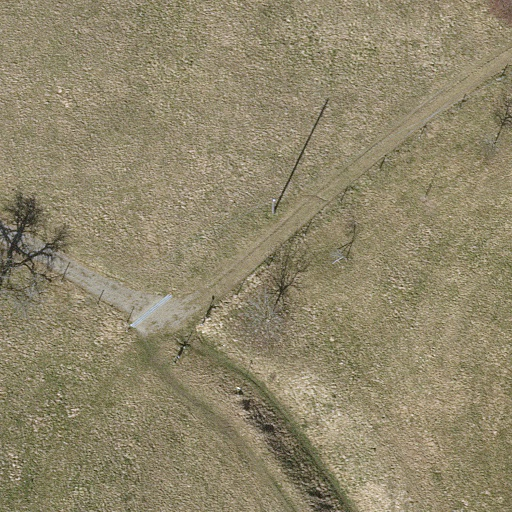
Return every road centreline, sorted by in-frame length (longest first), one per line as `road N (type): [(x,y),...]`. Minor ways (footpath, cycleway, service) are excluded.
road 1 (track): [(511,52),(352,169),(212,295),(164,309)]
road 2 (track): [(164,309),(0,233)]
